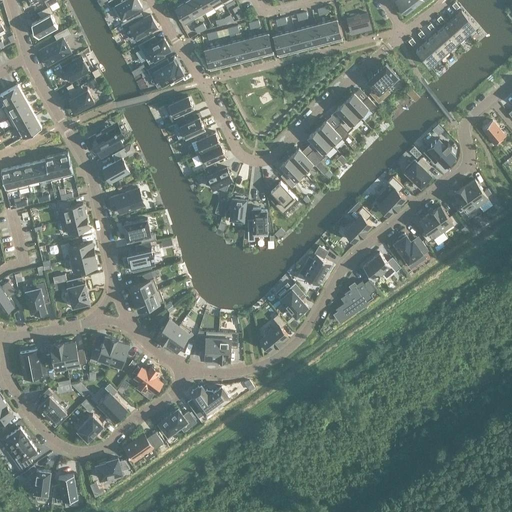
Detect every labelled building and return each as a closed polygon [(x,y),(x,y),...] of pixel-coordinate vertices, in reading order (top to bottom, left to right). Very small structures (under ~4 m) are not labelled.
[(119,18),(142,6),(138,0),(109,0),(107,2),(110,7),(112,6),(119,18)] [(185,0),(175,6),(185,24),(195,18),(194,16),(185,0)] [(194,16),(204,10),(197,0),(185,0),(194,16)] [(197,0),(204,10),(213,5),(210,0),(197,0)] [(398,0),(397,1),(406,13),(422,0),(398,0)] [(41,18),(32,23),(34,30),(39,36),(58,25),(51,13),(54,12),(50,5),(37,12),(41,18)] [(466,33),(475,25),(462,9),(452,17),(466,33)] [(367,12),(347,17),(351,29),(370,24),(367,12)] [(137,39),(158,27),(151,14),(137,22),(134,17),(122,23),(125,29),(130,26),(137,39)] [(457,41),(466,33),(452,17),(443,25),(457,41)] [(330,38),(341,35),(337,18),(326,21),(330,38)] [(326,21),(315,24),(320,41),(330,38),(326,21)] [(315,24),(305,26),(310,44),(320,41),(315,24)] [(448,49),(457,41),(443,25),(434,33),(448,49)] [(305,26),(295,29),(299,46),(310,44),(305,26)] [(57,39),(39,49),(48,65),(71,51),(63,37),(70,33),(67,27),(54,34),(57,39)] [(295,29),(284,32),(289,49),(295,47),(297,47),(299,46),(295,29)] [(262,52),(273,49),(268,32),(257,35),(262,52)] [(284,32),(273,35),(278,52),(289,49),(284,32)] [(439,57),(448,49),(434,33),(425,41),(439,57)] [(257,35),(247,37),(251,55),(262,52),(257,35)] [(155,38),(152,40),(150,37),(138,44),(147,61),(154,57),(155,58),(164,53),(163,52),(170,48),(164,37),(157,41),(155,38)] [(247,37),(236,40),(241,57),(251,55),(247,37)] [(236,40),(226,43),(230,60),(241,57),(236,40)] [(439,57),(425,41),(416,49),(429,65),(439,57)] [(226,43),(215,46),(220,63),(230,60),(226,43)] [(215,46),(204,48),(209,66),(220,63),(215,46)] [(82,56),(63,67),(70,80),(89,70),(82,56)] [(150,74),(155,71),(163,84),(171,79),(171,81),(174,79),(175,82),(184,77),(182,73),(183,72),(179,63),(177,64),(174,59),(169,62),(167,57),(147,69),(150,74)] [(370,92),(379,102),(384,97),(380,93),(391,82),(392,84),(399,78),(398,76),(398,75),(397,75),(386,63),(387,63),(386,62),(385,63),(378,69),(378,70),(375,72),(374,73),(367,79),(366,80),(367,81),(374,88),(370,92)] [(94,77),(87,81),(90,86),(97,82),(94,77)] [(6,104),(24,94),(18,83),(0,93),(6,104)] [(84,90),(81,85),(69,92),(72,97),(69,98),(72,103),(71,103),(75,111),(94,100),(88,88),(84,90)] [(354,92),(345,100),(359,115),(367,107),(370,111),(376,106),(367,96),(362,100),(354,92)] [(6,104),(2,107),(8,117),(30,105),(24,94),(6,104)] [(188,94),(165,105),(173,123),(185,118),(182,112),(193,106),(188,94)] [(345,100),(336,109),(344,118),(339,123),(340,124),(348,132),(354,126),(353,125),(362,117),(359,115),(345,100)] [(30,105),(8,117),(14,128),(36,115),(30,105)] [(36,115),(14,128),(15,127),(21,138),(24,136),(42,126),(36,115)] [(199,116),(179,125),(184,137),(205,128),(199,116)] [(326,119),(317,128),(334,145),(342,137),(343,138),(349,133),(348,132),(340,124),(335,129),(326,119)] [(493,119),(482,128),(483,128),(490,136),(489,137),(494,144),(505,135),(501,130),(493,120),(493,119)] [(439,123),(433,128),(439,134),(444,129),(439,123)] [(112,124),(88,138),(95,151),(97,151),(101,157),(120,146),(116,140),(119,138),(112,124)] [(317,128),(308,136),(317,146),(312,150),(320,160),(326,154),(325,153),(334,145),(317,128)] [(202,151),(220,142),(215,131),(197,139),(202,150),(202,151)] [(433,161),(437,157),(444,164),(455,154),(449,148),(451,145),(448,141),(445,144),(439,137),(429,147),(428,146),(423,150),(433,161)] [(202,150),(198,152),(203,163),(202,163),(206,170),(217,165),(214,159),(225,154),(220,142),(202,151),(202,150)] [(106,173),(106,172),(110,180),(130,169),(123,157),(128,154),(124,147),(113,153),(112,153),(116,160),(109,163),(103,167),(106,173)] [(299,147),(290,156),(305,172),(306,172),(314,164),(299,147)] [(68,150),(56,153),(62,176),(74,174),(73,170),(71,161),(71,159),(70,159),(68,150)] [(56,153),(45,156),(51,179),(62,176),(56,153)] [(45,158),(35,161),(39,178),(50,176),(51,179),(45,156),(45,158)] [(290,156),(281,164),(297,182),(306,173),(306,172),(305,172),(290,156)] [(404,169),(413,178),(412,179),(418,186),(420,184),(421,185),(431,174),(426,170),(431,165),(422,156),(417,161),(415,158),(404,169)] [(35,161),(24,164),(29,186),(30,186),(28,181),(39,178),(35,161)] [(24,164),(13,166),(18,188),(29,186),(24,164)] [(13,166),(1,169),(5,187),(7,191),(18,188),(13,166)] [(216,171),(208,175),(209,176),(206,183),(213,185),(213,187),(215,186),(226,190),(225,190),(226,190),(231,179),(232,178),(227,166),(220,169),(216,171)] [(395,188),(379,204),(389,214),(405,197),(399,191),(404,186),(393,175),(387,181),(395,188)] [(475,178),(465,185),(479,206),(480,206),(479,205),(489,198),(487,196),(491,193),(488,188),(484,191),(475,178)] [(281,181),(271,190),(280,199),(275,204),(283,212),(298,199),(281,181)] [(465,185),(455,193),(462,203),(456,207),(463,217),(479,206),(465,185)] [(138,187),(110,197),(114,208),(118,206),(121,213),(145,205),(138,187)] [(244,220),(246,198),(244,197),(244,195),(235,194),(235,196),(232,196),(230,218),(244,220)] [(69,198),(57,201),(59,209),(60,208),(63,220),(86,214),(83,202),(71,205),(69,198)] [(220,198),(218,206),(225,208),(228,201),(220,198)] [(361,214),(345,231),(355,240),(372,223),(367,219),(372,214),(363,205),(357,210),(361,214)] [(441,205),(430,212),(444,230),(443,228),(452,221),(441,205)] [(268,235),(267,209),(261,209),(261,207),(253,207),(253,209),(253,222),(248,222),(248,240),(255,239),(254,235),(268,235)] [(430,212),(420,219),(426,227),(421,231),(428,242),(444,230),(430,212)] [(86,214),(63,220),(66,232),(69,231),(89,226),(86,214)] [(128,240),(129,239),(140,237),(141,242),(156,239),(155,232),(151,233),(148,218),(147,217),(146,218),(125,223),(124,223),(124,224),(125,228),(126,234),(127,239),(128,240)] [(395,242),(403,253),(401,255),(406,261),(408,260),(409,261),(421,252),(422,253),(428,249),(421,239),(416,243),(413,239),(410,240),(405,232),(398,237),(399,238),(395,242)] [(92,240),(69,246),(72,258),(94,253),(95,252),(92,240)] [(133,267),(133,270),(151,266),(150,263),(155,262),(153,255),(154,255),(154,253),(153,253),(150,241),(136,244),(137,250),(128,252),(129,256),(127,256),(129,261),(130,261),(132,267),(133,267)] [(309,256),(299,273),(318,284),(332,262),(324,257),(328,250),(319,245),(315,253),(316,254),(313,259),(309,256)] [(379,252),(364,265),(363,265),(374,279),(375,279),(375,278),(379,275),(380,275),(381,274),(380,274),(390,265),(391,266),(395,271),(401,266),(392,256),(387,260),(379,251),(379,252)] [(94,253),(70,258),(73,271),(75,270),(97,265),(94,253),(95,253),(95,252),(94,253)] [(44,265),(37,266),(39,274),(45,272),(45,270),(44,265)] [(151,270),(143,274),(145,279),(153,276),(151,270)] [(69,290),(66,291),(68,301),(71,300),(73,306),(90,301),(88,294),(88,293),(87,289),(87,288),(85,281),(83,282),(82,276),(67,279),(69,285),(68,285),(69,290)] [(154,277),(130,286),(135,298),(159,289),(159,288),(158,289),(154,277)] [(343,318),(374,296),(371,292),(377,288),(369,279),(364,282),(362,279),(357,283),(355,280),(348,284),(351,287),(344,292),(346,294),(341,298),(344,302),(336,307),(343,318)] [(14,303),(8,294),(15,289),(9,280),(1,285),(1,284),(0,285),(0,307),(3,311),(14,303)] [(36,310),(36,312),(46,310),(44,302),(50,300),(45,281),(35,283),(36,288),(27,290),(27,291),(25,292),(27,299),(29,299),(32,311),(36,310)] [(308,305),(300,296),(304,292),(295,282),(279,296),(292,311),(291,312),(297,318),(304,312),(302,311),(308,305)] [(159,289),(135,298),(139,310),(164,300),(159,289)] [(278,323),(261,338),(270,349),(288,334),(282,326),(286,322),(278,313),(273,317),(278,323)] [(167,342),(179,325),(169,317),(157,335),(167,342)] [(179,325),(167,342),(177,349),(186,337),(189,339),(193,333),(190,331),(192,329),(181,322),(179,325)] [(206,344),(205,358),(218,358),(219,331),(206,330),(206,335),(206,344)] [(219,331),(218,358),(230,359),(231,346),(237,347),(238,332),(219,331)] [(94,348),(90,360),(97,362),(99,358),(110,361),(117,340),(117,338),(105,335),(100,350),(94,348)] [(198,335),(195,344),(206,344),(206,335),(198,335)] [(121,365),(129,344),(117,340),(118,339),(117,338),(117,340),(110,361),(121,365)] [(63,341),(63,343),(67,365),(80,363),(86,361),(84,349),(77,350),(75,340),(64,343),(63,341)] [(67,365),(63,343),(63,341),(51,344),(55,367),(67,365)] [(37,348),(20,352),(25,377),(41,374),(42,376),(49,374),(49,373),(46,360),(40,362),(37,348)] [(127,378),(131,381),(132,380),(145,389),(148,385),(155,391),(162,381),(155,376),(159,370),(152,365),(148,371),(141,366),(140,368),(137,365),(127,378)] [(250,379),(244,381),(250,389),(255,386),(250,379)] [(98,402),(115,419),(127,408),(113,394),(117,390),(109,382),(105,387),(109,391),(98,402)] [(126,387),(121,384),(117,389),(122,392),(126,387)] [(194,408),(200,416),(229,396),(222,386),(214,391),(213,389),(206,388),(204,390),(201,385),(191,392),(200,404),(194,408)] [(39,396),(43,400),(39,405),(38,405),(39,406),(45,412),(44,412),(49,416),(55,422),(54,422),(55,423),(56,422),(66,412),(67,411),(66,410),(50,395),(53,392),(48,387),(39,396)] [(86,398),(81,403),(85,407),(90,402),(86,398)] [(0,422),(13,413),(6,403),(0,407),(0,422)] [(170,413),(167,415),(166,416),(160,421),(159,421),(159,422),(168,434),(187,420),(190,425),(196,421),(189,410),(183,414),(179,408),(178,407),(177,408),(171,412),(170,413)] [(88,439),(93,434),(98,430),(98,429),(103,424),(103,425),(104,424),(103,423),(93,413),(77,429),(87,439),(88,440),(88,439)] [(6,436),(22,458),(16,462),(21,468),(32,460),(28,454),(36,449),(21,426),(6,436)] [(133,459),(152,446),(154,448),(164,442),(156,431),(147,437),(144,432),(137,437),(139,438),(125,448),(129,453),(128,453),(129,455),(130,454),(133,459)] [(130,467),(124,459),(119,460),(118,456),(108,459),(108,460),(97,464),(98,468),(96,469),(98,476),(100,476),(101,478),(122,471),(122,469),(130,467)] [(29,467),(22,472),(24,476),(32,470),(29,467)] [(48,493),(51,470),(37,468),(37,469),(37,468),(24,477),(34,491),(34,492),(48,493)] [(64,499),(78,496),(74,473),(59,475),(60,483),(55,484),(57,501),(64,500),(64,499)]
